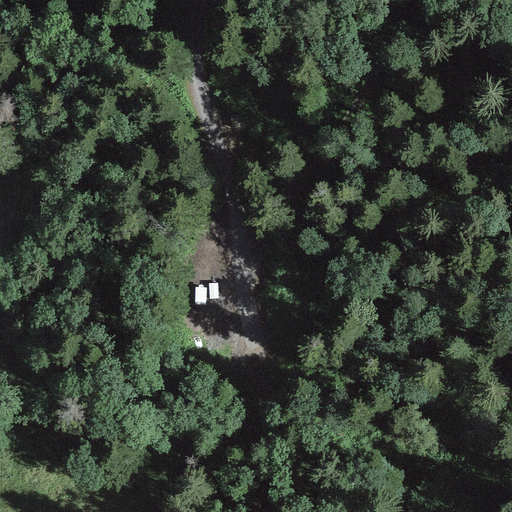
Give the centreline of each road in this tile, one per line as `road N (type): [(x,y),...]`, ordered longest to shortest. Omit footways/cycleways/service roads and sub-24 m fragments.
road 1 (track): [(238,182),(306,182),(380,42),(390,0)]
road 2 (unclassified): [(202,0),(195,70),(238,182)]
